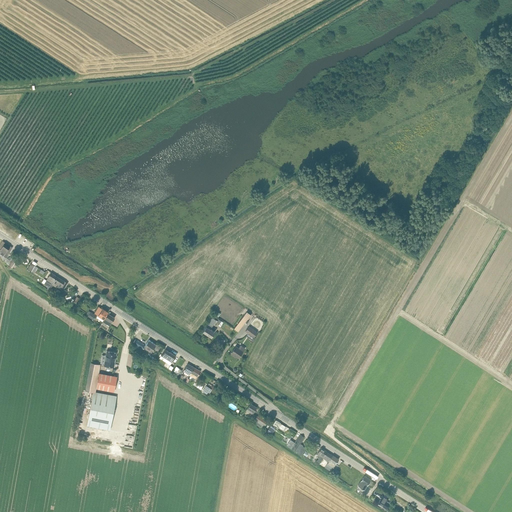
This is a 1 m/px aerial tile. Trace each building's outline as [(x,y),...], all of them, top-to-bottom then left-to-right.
[(12,247),(3,241),(2,241),(0,244),(0,248),(0,249),(0,250),(0,249),(0,253),(3,255),(3,256),(6,257),(7,255),(10,251),(12,247)] [(52,284),(57,276),(51,272),(46,280),(52,284)] [(57,276),(52,284),(48,289),(50,290),(53,285),(56,287),(56,286),(57,287),(57,286),(60,288),(61,286),(64,288),(68,283),(57,276)] [(52,310),(50,313),(55,316),(57,313),(59,309),(54,306),(52,310)] [(102,309),(99,307),(96,311),(95,313),(104,318),(108,312),(102,308),(102,309)] [(238,331),(251,315),(247,312),(234,328),(238,331)] [(105,318),(103,321),(105,322),(109,325),(112,322),(115,317),(108,313),(105,318)] [(211,337),(214,333),(214,332),(210,329),(216,321),(211,318),(209,320),(210,320),(203,332),(211,337)] [(253,337),(257,332),(248,326),(245,331),(253,337)] [(135,339),(133,344),(135,345),(133,348),(142,353),(144,349),(142,348),(144,345),(135,339)] [(151,352),(153,349),(156,345),(149,340),(144,347),(151,352)] [(236,346),(234,348),(231,352),(238,357),(245,348),(242,346),(241,345),(239,347),(236,346)] [(116,351),(106,349),(103,364),(109,365),(113,366),(116,351)] [(169,352),(166,349),(161,355),(163,356),(172,362),(173,360),(176,355),(170,351),(169,352)] [(90,369),(86,390),(94,392),(95,392),(96,388),(99,373),(100,364),(92,362),(90,369)] [(190,375),(193,369),(194,367),(187,364),(183,371),(190,375)] [(181,375),(182,373),(180,371),(181,370),(177,367),(174,371),(176,372),(175,374),(180,377),(181,375)] [(196,379),(198,375),(200,371),(194,367),(193,369),(190,375),(189,375),(190,376),(189,378),(194,381),(195,379),(196,379)] [(99,373),(96,388),(114,392),(117,376),(99,373)] [(94,392),(88,426),(110,430),(111,424),(112,420),(113,412),(116,396),(114,396),(95,392),(94,392)] [(252,415),(254,412),(257,407),(251,403),(246,411),(252,415)] [(264,427),(265,427),(267,422),(257,416),(254,420),(264,427)] [(276,420),(273,424),(284,431),(286,426),(276,420)] [(286,445),(288,443),(275,435),(274,437),(286,445)] [(300,435),(293,444),(291,448),(295,451),(298,447),(304,438),(300,435)] [(318,465),(320,462),(323,458),(327,451),(321,448),(318,452),(317,454),(320,456),(317,460),(316,460),(315,462),(318,465)] [(333,455),(327,451),(323,458),(328,462),(327,463),(333,455)] [(333,467),(336,463),(339,459),(333,455),(327,463),(333,467)] [(365,489),(368,484),(370,480),(364,476),(358,484),(365,489)] [(377,488),(374,493),(376,494),(379,496),(379,497),(381,498),(378,503),(386,509),(387,507),(389,503),(386,501),(389,496),(379,489),(377,488)]
